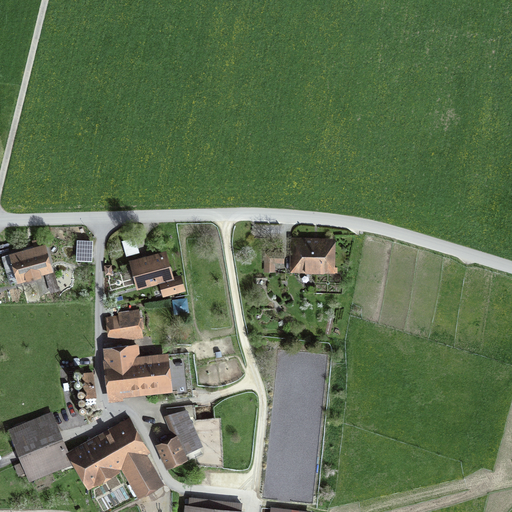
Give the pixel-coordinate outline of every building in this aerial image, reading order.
[(292,239),(292,273),(335,274),(336,240),(292,239)] [(91,242),(79,242),(78,260),(90,260),(91,242)] [(59,244),(48,247),(54,270),(65,267),(59,244)] [(41,245),(4,256),(12,283),(49,273),(41,245)] [(163,253),(129,262),(136,290),(158,284),(161,297),(183,291),(179,276),(170,279),(163,253)] [(284,264),(284,254),(265,254),(265,273),(276,273),(276,264),(284,264)] [(120,316),(107,318),(109,338),(143,339),(139,310),(119,313),(120,316)] [(137,345),(104,349),(110,397),(171,390),(167,357),(139,360),(137,345)] [(73,370),(71,372),(70,374),(72,377),(75,378),(77,376),(78,374),(77,371),(75,370),(73,370)] [(93,372),(83,374),(86,399),(96,398),(93,372)] [(74,380),(71,382),(71,384),(72,388),(76,388),(78,387),(79,384),(78,382),(76,380),(74,380)] [(182,458),(181,454),(185,451),(199,446),(191,427),(185,413),(166,417),(175,439),(161,445),(169,466),(182,458)] [(51,414),(11,430),(32,481),(72,465),(67,456),(51,414)] [(87,490),(122,469),(146,455),(148,454),(128,420),(67,456),(72,465),(82,481),(87,490)] [(163,484),(146,455),(122,469),(139,498),(163,484)]
